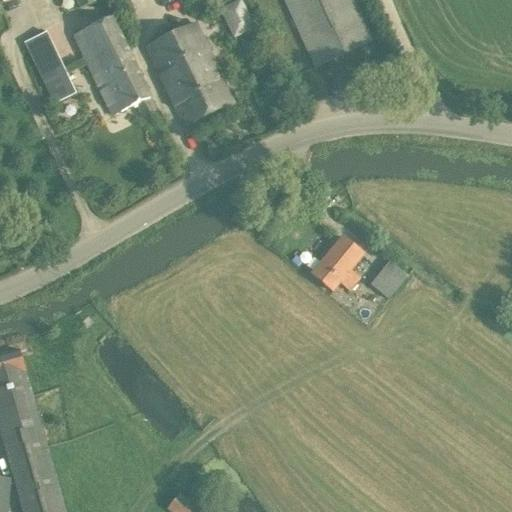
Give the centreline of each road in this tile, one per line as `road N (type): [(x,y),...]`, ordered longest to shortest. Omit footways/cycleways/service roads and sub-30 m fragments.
road 1 (tertiary): [(0,293),(207,179),(327,127),(429,124),(511,139)]
road 2 (unknown): [(104,239),(29,66),(22,0)]
